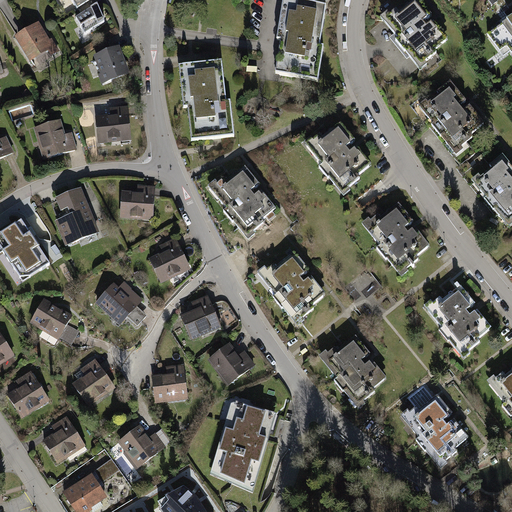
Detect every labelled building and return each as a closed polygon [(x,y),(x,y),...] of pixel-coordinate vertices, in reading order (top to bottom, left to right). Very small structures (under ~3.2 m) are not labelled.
[(71,0),(77,10),(78,9),(92,0),(71,0)] [(92,0),(78,9),(82,16),(97,6),(102,18),(104,16),(96,0),(92,0)] [(326,6),(287,0),(281,42),(285,42),(319,47),(319,46),(326,6)] [(434,51),(446,41),(438,32),(440,30),(434,22),(426,28),(422,23),(430,17),(424,10),(426,9),(418,0),(414,0),(398,13),(396,10),(387,16),(384,19),(400,39),(396,42),(405,53),(409,50),(421,65),(425,63),(436,53),(434,51)] [(76,19),(85,35),(104,22),(102,18),(97,6),(82,16),(76,19)] [(384,19),(387,16),(385,14),(378,19),(392,36),(389,39),(407,60),(409,58),(420,71),(427,65),(425,63),(421,65),(409,50),(405,53),(396,42),(400,39),(384,19)] [(511,16),(488,35),(500,51),(506,46),(511,53),(511,16)] [(39,27),(19,39),(31,59),(46,49),(51,56),(58,52),(51,41),(49,43),(39,27)] [(323,47),(319,46),(319,47),(285,42),(279,75),(318,82),(323,47)] [(127,72),(119,51),(97,59),(103,75),(100,76),(103,85),(111,81),(110,78),(127,72)] [(222,62),(183,67),(187,108),(192,108),(192,107),(226,103),(222,62)] [(470,135),(482,126),(474,116),(476,115),(470,107),(463,113),(459,108),(466,102),(459,94),(455,97),(453,95),(455,93),(448,84),(437,93),(439,96),(428,105),(425,107),(437,122),(432,127),(440,138),(445,134),(457,149),(453,153),(462,164),(467,161),(475,154),(466,143),(472,138),(470,135)] [(30,93),(26,91),(22,98),(25,100),(30,93)] [(230,102),(226,103),(192,107),(192,108),(196,141),(234,137),(230,102)] [(425,107),(428,105),(426,102),(419,108),(429,120),(425,123),(460,166),(456,169),(458,171),(468,162),(467,161),(462,164),(453,153),(457,149),(445,134),(440,138),(432,127),(437,122),(425,107)] [(99,143),(111,142),(112,138),(130,136),(127,108),(111,110),(112,117),(96,119),(99,143)] [(44,141),(49,158),(75,150),(71,135),(64,137),(59,122),(37,129),(40,141),(44,141)] [(358,176),(369,167),(362,157),(363,156),(357,148),(355,150),(350,154),(346,149),(351,145),(353,143),(348,136),(350,134),(341,123),(322,138),(320,135),(313,141),(309,143),(325,163),(322,166),(319,168),(328,179),(329,178),(332,176),(345,191),(348,188),(360,179),(358,176)] [(304,143),(322,166),(325,163),(309,143),(313,141),(311,138),(304,143)] [(0,159),(12,153),(6,139),(0,141),(0,159)] [(350,154),(355,150),(351,145),(346,149),(350,154)] [(511,181),(511,180),(511,167),(508,170),(506,168),(508,166),(501,157),(490,166),(481,155),(474,161),(476,163),(472,167),(463,174),(472,185),(474,184),(486,198),(484,200),(493,211),(497,207),(510,223),(511,221),(511,181)] [(463,174),(472,167),(468,162),(458,171),(501,224),(503,222),(509,228),(511,225),(511,221),(510,223),(497,207),(493,211),(484,200),(486,198),(474,184),(472,185),(463,174)] [(254,178),(245,168),(227,182),(224,179),(217,185),(214,187),(230,207),(226,210),(224,212),(233,223),(233,222),(237,219),(250,235),(253,232),(264,223),(262,220),(274,211),(266,201),(268,200),(262,192),(259,194),(254,198),(250,193),(255,189),(258,187),(252,180),(254,178)] [(332,176),(329,178),(344,197),(350,191),(348,188),(345,191),(332,176)] [(208,187),(226,210),(230,207),(214,187),(217,185),(215,182),(208,187)] [(134,215),(153,216),(155,188),(139,187),(138,194),(123,193),(121,217),(133,218),(134,215)] [(254,198),(259,194),(255,189),(250,193),(254,198)] [(67,246),(97,233),(88,211),(79,191),(58,200),(64,215),(62,216),(63,220),(58,223),(67,246)] [(416,257),(427,248),(419,238),(421,237),(415,229),(412,231),(408,235),(404,230),(409,226),(411,224),(405,217),(407,215),(399,205),(380,219),(377,216),(371,221),(367,224),(383,244),(380,246),(377,249),(386,260),(387,259),(390,256),(403,272),(407,269),(411,266),(413,268),(415,266),(413,264),(418,260),(416,257)] [(237,219),(233,222),(248,240),(255,235),(253,232),(250,235),(237,219)] [(362,224),(380,246),(383,244),(367,224),(371,221),(369,219),(362,224)] [(39,271),(50,265),(21,221),(0,235),(0,247),(15,271),(21,267),(25,274),(36,267),(39,271)] [(408,235),(412,231),(409,226),(404,230),(408,235)] [(183,271),(189,268),(187,266),(188,265),(176,241),(161,248),(164,254),(150,261),(161,282),(171,277),(172,278),(183,273),(183,271)] [(303,265),(294,254),(276,268),(274,265),(267,271),(263,273),(279,293),(276,296),(273,298),(282,309),(283,309),(286,306),(299,321),(302,318),(314,309),(312,306),(323,297),(315,287),(317,286),(311,278),(308,280),(304,284),(300,279),(304,275),(307,273),(301,266),(303,265)] [(390,256),(387,259),(401,277),(408,272),(407,269),(403,272),(390,256)] [(258,273),(276,296),(279,293),(263,273),(267,271),(265,268),(258,273)] [(304,284),(308,280),(304,275),(300,279),(304,284)] [(109,310),(123,322),(127,318),(137,307),(142,301),(123,284),(118,290),(113,286),(98,303),(106,311),(109,310)] [(481,321),(483,319),(477,311),(474,313),(470,317),(466,312),(471,309),(473,306),(467,299),(469,298),(461,287),(442,302),(440,298),(433,304),(429,306),(445,326),(442,329),(439,331),(448,342),(449,342),(452,339),(465,354),(468,351),(480,342),(478,340),(489,330),(481,321)] [(203,336),(221,329),(207,298),(193,304),(196,311),(181,317),(191,339),(202,334),(203,336)] [(424,307),(442,329),(445,326),(429,306),(433,304),(431,301),(424,307)] [(57,310),(44,302),(32,322),(43,328),(45,326),(61,335),(67,325),(71,318),(57,310)] [(286,306),(283,309),(297,327),(304,321),(302,318),(299,321),(286,306)] [(147,316),(137,307),(127,318),(137,327),(147,316)] [(470,317),(474,313),(471,309),(466,312),(470,317)] [(79,332),(67,325),(61,335),(59,338),(72,345),(79,332)] [(0,358),(11,352),(0,335),(0,358)] [(365,348),(356,337),(337,352),(335,348),(328,354),(324,356),(340,376),(337,379),(334,381),(343,392),(344,392),(347,389),(360,404),(363,402),(375,392),(373,390),(384,380),(376,370),(378,369),(372,361),(370,363),(365,367),(361,362),(366,358),(368,356),(363,349),(365,348)] [(452,339),(449,342),(464,360),(471,354),(468,351),(465,354),(452,339)] [(221,368),(232,383),(254,366),(244,353),(238,358),(229,345),(210,360),(217,369),(221,368)] [(319,357),(337,379),(340,376),(324,356),(328,354),(326,351),(319,357)] [(365,367),(370,363),(366,358),(361,362),(365,367)] [(111,384),(95,361),(82,370),(84,372),(76,377),(79,382),(74,386),(87,405),(97,398),(97,394),(111,384)] [(187,394),(183,367),(167,369),(168,376),(153,378),(156,401),(168,400),(168,396),(187,394)] [(511,371),(505,377),(503,374),(496,379),(493,382),(508,401),(505,404),(502,406),(511,417),(511,416),(511,371)] [(31,407),(46,397),(31,373),(18,382),(21,388),(9,397),(21,417),(31,410),(31,407)] [(487,382),(505,404),(508,401),(493,382),(496,379),(494,376),(487,382)] [(347,389),(344,392),(359,410),(365,404),(363,402),(360,404),(347,389)] [(446,408),(438,397),(436,398),(419,411),(417,409),(416,408),(410,413),(406,416),(422,436),(419,438),(416,441),(425,452),(426,451),(429,449),(442,464),(445,461),(457,452),(455,449),(466,440),(458,430),(460,429),(454,421),(452,423),(447,427),(443,422),(447,418),(450,416),(445,409),(446,408)] [(273,416),(273,413),(237,402),(231,405),(210,475),(250,492),(253,482),(244,479),(242,484),(223,476),(225,467),(216,465),(231,415),(239,417),(242,407),(273,416)] [(244,479),(253,482),(273,416),(242,407),(239,417),(231,415),(216,465),(225,467),(223,476),(242,484),(244,479)] [(406,416),(410,413),(407,411),(401,416),(419,438),(422,436),(406,416)] [(447,427),(452,423),(447,418),(443,422),(447,427)] [(70,460),(87,450),(67,419),(53,428),(57,434),(44,442),(57,462),(67,455),(70,460)] [(124,454),(136,470),(164,448),(164,447),(155,435),(149,440),(139,427),(121,442),(128,451),(124,454)] [(162,430),(155,435),(164,447),(171,442),(162,430)] [(429,449),(426,451),(441,470),(448,464),(445,461),(442,464),(429,449)] [(114,463),(111,459),(94,472),(102,483),(113,475),(108,467),(114,463)] [(114,463),(108,467),(113,475),(119,470),(114,463)] [(105,497),(92,477),(82,483),(82,484),(76,488),(76,487),(64,495),(75,511),(76,511),(86,511),(90,510),(89,508),(105,497)] [(176,495),(168,501),(167,499),(159,505),(163,511),(161,511),(205,511),(199,501),(198,499),(184,489),(176,495)]
